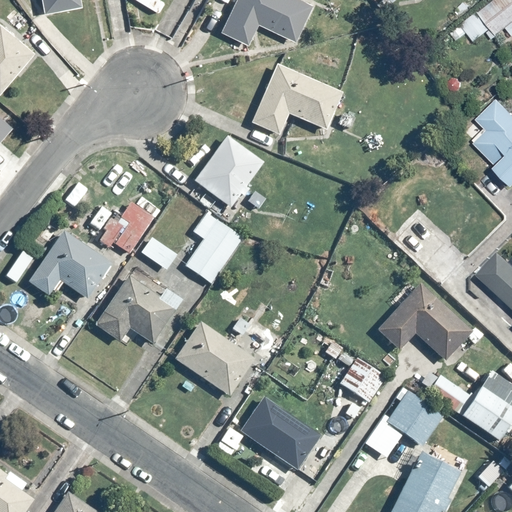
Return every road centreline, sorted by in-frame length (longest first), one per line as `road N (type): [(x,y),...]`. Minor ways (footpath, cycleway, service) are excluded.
road 1 (residential): [(0,355),(227,511)]
road 2 (residential): [(137,92),(68,137),(0,224)]
